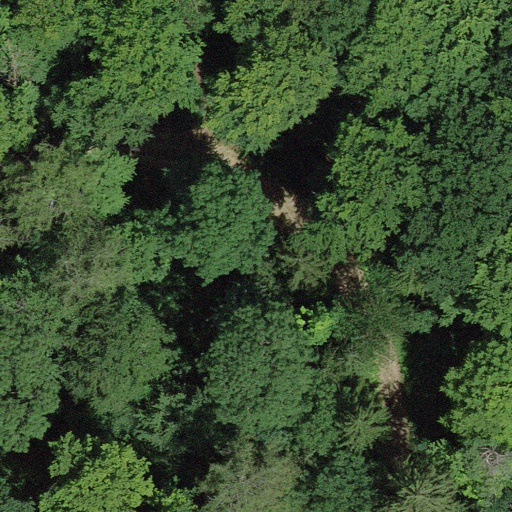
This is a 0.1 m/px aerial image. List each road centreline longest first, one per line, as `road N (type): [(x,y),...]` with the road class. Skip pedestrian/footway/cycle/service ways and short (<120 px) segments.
road 1 (track): [(380,511),(397,401),(373,308),(322,218),(219,151),(85,148),(0,167)]
road 2 (track): [(0,42),(16,162)]
